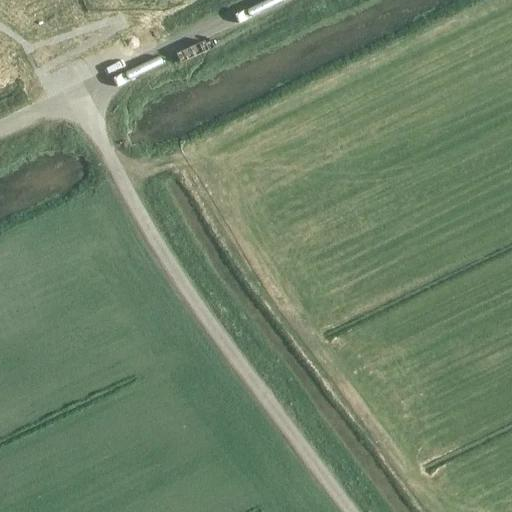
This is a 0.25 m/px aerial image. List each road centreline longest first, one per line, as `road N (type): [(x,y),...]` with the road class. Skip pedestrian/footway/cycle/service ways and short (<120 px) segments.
road 1 (unclassified): [(349,511),(182,285),(74,93)]
road 2 (track): [(498,0),(122,181)]
road 3 (unclassified): [(74,93),(266,0)]
